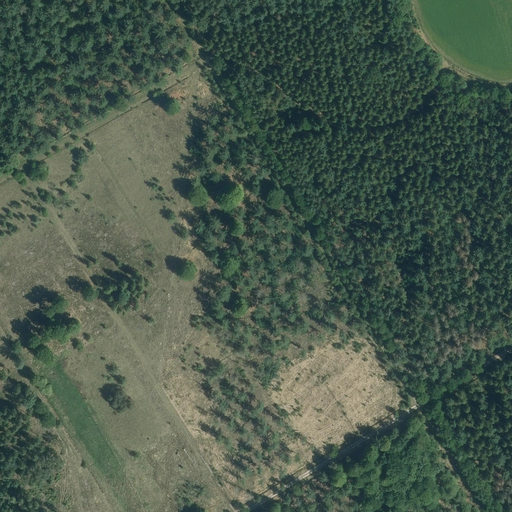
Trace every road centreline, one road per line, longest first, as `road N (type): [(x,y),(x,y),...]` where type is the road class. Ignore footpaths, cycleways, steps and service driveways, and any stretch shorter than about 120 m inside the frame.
road 1 (track): [(482,511),(205,59),(243,63),(323,114),(366,122),(410,109),(448,68)]
road 2 (track): [(21,164),(234,511)]
road 3 (track): [(246,511),(511,348)]
road 4 (track): [(0,176),(205,59)]
